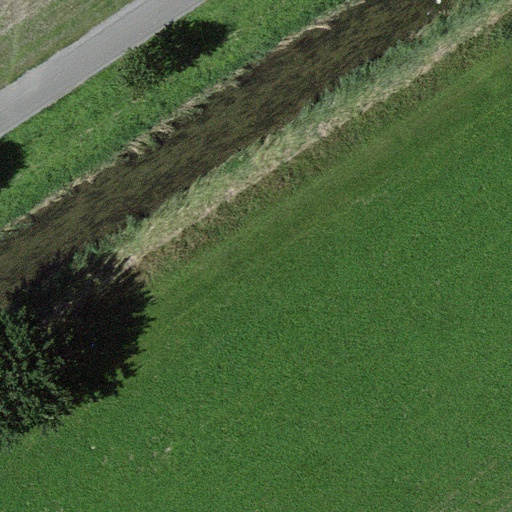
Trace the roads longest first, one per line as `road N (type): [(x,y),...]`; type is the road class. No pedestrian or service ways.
road 1 (track): [(511,63),(175,283)]
road 2 (track): [(0,112),(170,0)]
